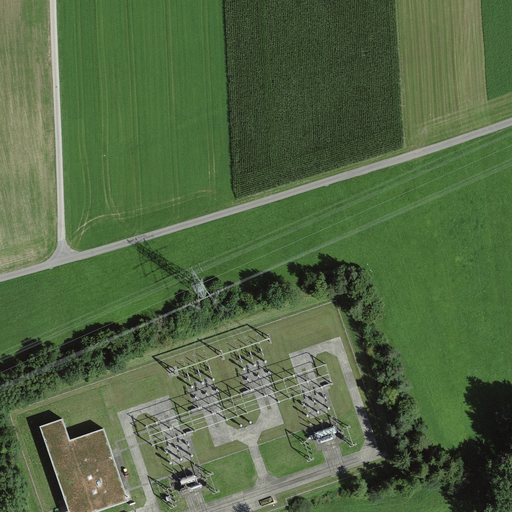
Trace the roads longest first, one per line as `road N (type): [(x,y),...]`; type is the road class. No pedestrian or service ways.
road 1 (unclassified): [(511,122),(0,278)]
road 2 (track): [(64,261),(53,0)]
